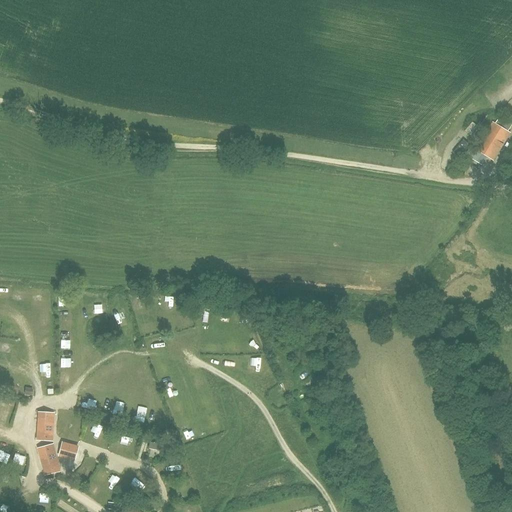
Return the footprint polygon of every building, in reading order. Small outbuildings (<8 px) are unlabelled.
[(445,100),(442,104),(450,110),(453,107),(445,100)] [(435,111),(442,119),(448,114),(440,105),(435,111)] [(420,127),(433,117),(425,106),(412,116),(420,127)] [(510,133),(493,123),(476,150),(493,161),(510,133)] [(104,361),(119,352),(116,347),(101,356),(104,361)] [(134,372),(145,369),(142,360),(131,363),(134,372)] [(480,375),(469,380),(473,387),(483,383),(480,375)] [(1,410),(10,412),(13,400),(4,398),(1,410)] [(39,413),(38,438),(51,439),(52,414),(39,413)] [(51,443),(38,446),(46,474),(58,471),(51,443)] [(61,443),(58,454),(74,458),(77,447),(61,443)] [(11,461),(20,464),(23,454),(14,451),(11,461)] [(171,511),(183,511),(183,500),(170,501),(171,511)] [(120,511),(139,511),(138,511),(140,509),(137,506),(134,509),(127,503),(120,511)]
